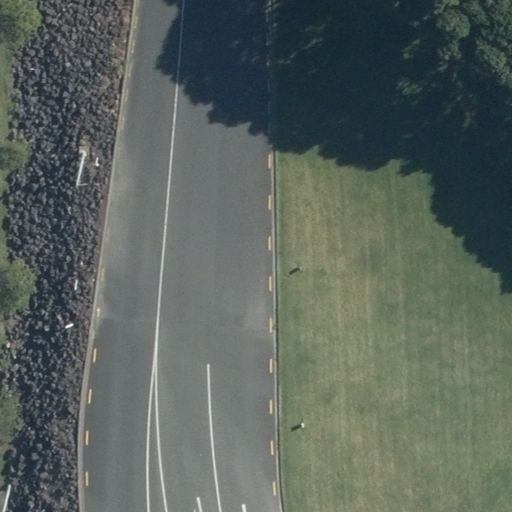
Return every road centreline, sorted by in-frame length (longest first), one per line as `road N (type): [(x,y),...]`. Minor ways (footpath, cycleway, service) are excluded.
road 1 (unclassified): [(154,389),(188,0)]
road 2 (unclassified): [(154,389),(209,511)]
road 3 (unclassified): [(126,511),(154,389)]
